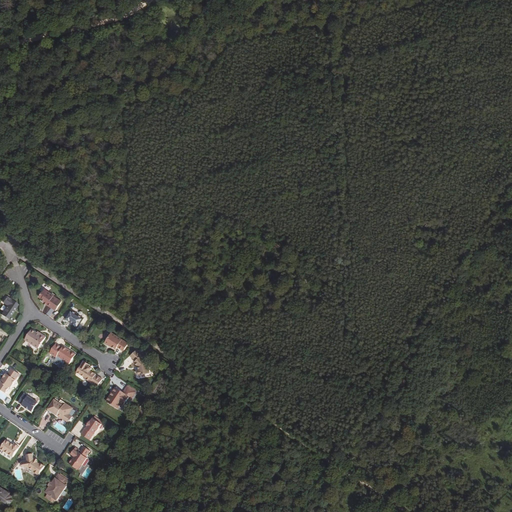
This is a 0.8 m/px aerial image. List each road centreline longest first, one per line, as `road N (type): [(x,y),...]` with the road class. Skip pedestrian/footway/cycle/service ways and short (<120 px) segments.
road 1 (track): [(330,462),(12,251),(0,197)]
road 2 (track): [(382,383),(511,180)]
road 3 (track): [(72,511),(171,358)]
road 4 (track): [(0,46),(123,15),(148,0)]
